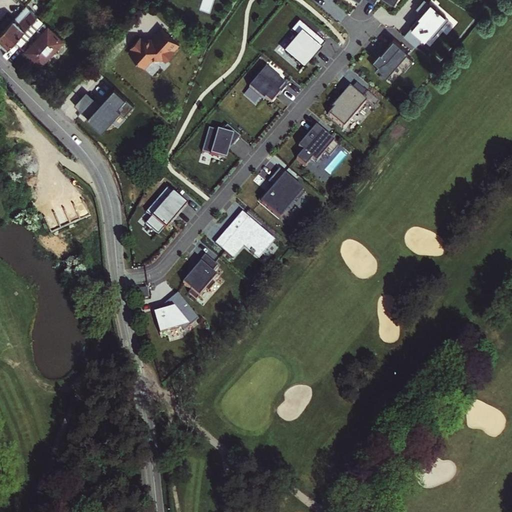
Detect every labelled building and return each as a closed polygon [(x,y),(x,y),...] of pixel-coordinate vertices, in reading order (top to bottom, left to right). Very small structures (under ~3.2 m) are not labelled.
[(450,14),(431,0),(430,0),(430,1),(428,0),(422,0),(416,8),(421,13),(410,26),(411,27),(405,35),(417,44),(423,37),(428,41),(450,14)] [(15,40),(38,15),(27,5),(0,34),(0,39),(8,47),(15,40)] [(38,15),(15,40),(22,46),(45,21),(38,15)] [(324,44),(298,22),(290,32),(298,39),(285,54),(302,69),(324,44)] [(64,40),(49,26),(26,50),(41,64),(64,40)] [(395,39),(383,54),(382,53),(375,61),(380,65),(377,69),(387,78),(399,64),(406,70),(414,60),(407,54),(409,52),(395,39)] [(249,89),(263,101),(265,99),(269,103),(278,93),(280,95),(287,87),(264,67),(257,75),(259,77),(249,89)] [(338,104),(333,110),(349,123),(366,103),(349,88),(337,103),(338,104)] [(221,132),(209,129),(202,153),(226,160),(231,142),(234,145),(240,138),(227,126),(221,132)] [(316,127),(298,147),(303,152),(296,160),(305,167),(312,159),(316,163),(325,153),(330,157),(339,146),(316,127)] [(285,174),(261,202),(279,218),(304,190),(285,174)] [(167,189),(146,213),(151,218),(145,225),(158,235),(164,228),(165,230),(187,205),(167,189)] [(255,224),(242,213),(227,231),(236,239),(224,252),(232,259),(243,246),(244,247),(245,246),(251,252),(250,252),(254,255),(258,257),(265,248),(267,249),(275,240),(259,228),(258,229),(255,226),(255,224)] [(200,262),(183,283),(191,290),(188,294),(196,300),(205,289),(209,291),(215,283),(212,280),(216,276),(200,262)] [(168,302),(173,308),(153,314),(159,334),(183,328),(184,330),(199,318),(178,293),(168,302)]
